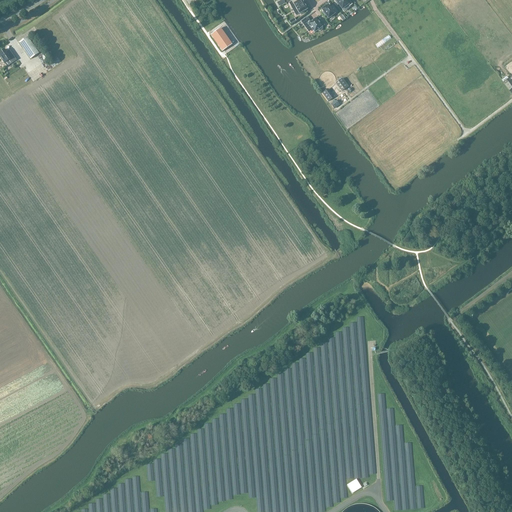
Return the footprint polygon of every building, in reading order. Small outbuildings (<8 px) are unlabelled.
[(290,6),(293,5),(299,14),(300,14),(300,15),(303,13),(303,12),(307,10),(301,0),(300,0),(299,1),(298,0),(293,0),(288,3),(290,6)] [(342,9),(348,5),(349,7),(352,4),(348,0),(334,0),(336,1),(335,2),(337,5),(338,5),(342,9)] [(326,15),(328,19),(334,14),(334,15),(337,12),(333,6),(329,8),(328,6),(326,7),(325,7),(321,10),(323,12),(322,13),(325,16),(326,15)] [(301,22),(304,27),(308,24),(314,33),(318,30),(318,31),(320,31),(322,30),(322,28),(322,27),(319,23),(318,22),(316,19),(316,18),(315,18),(310,22),(307,17),(301,22)] [(210,35),(222,52),(232,45),(220,28),(210,35)] [(30,59),(39,54),(27,37),(19,43),(30,59)] [(244,62),(233,47),(223,55),(234,69),(244,62)] [(16,60),(10,50),(7,52),(5,50),(0,53),(0,58),(1,59),(4,64),(11,59),(13,62),(16,60)] [(348,87),(342,78),(336,82),(342,91),(348,87)] [(322,94),(328,102),(333,98),(327,90),(322,94)] [(339,105),(336,101),(330,104),(334,109),(339,105)] [(356,479),(347,485),(352,494),(361,488),(356,479)]
